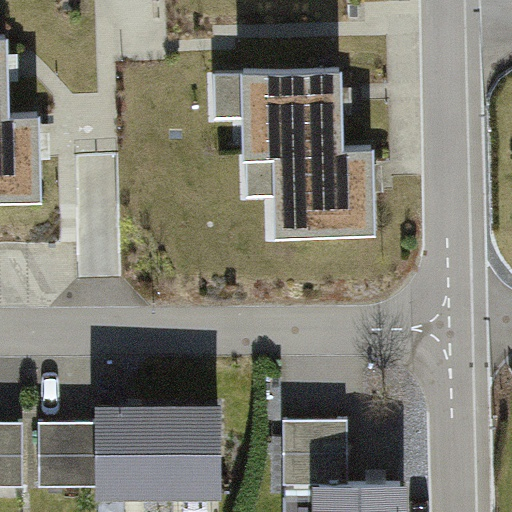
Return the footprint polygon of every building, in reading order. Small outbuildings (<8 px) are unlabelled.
[(0,101),(12,99),(9,23),(0,23),(0,101)] [(240,144),(280,143),(348,133),(347,54),(239,56),(240,131),(240,144)] [(50,98),(12,99),(0,101),(0,194),(53,193),(50,98)] [(380,132),(348,133),(280,143),(281,225),(381,224),(380,132)] [(225,386),(94,387),(95,491),(226,489),(225,386)] [(412,511),(412,505),(441,505),(440,444),(410,444),(410,461),(365,461),(364,436),(304,437),(304,511),(412,511)]
